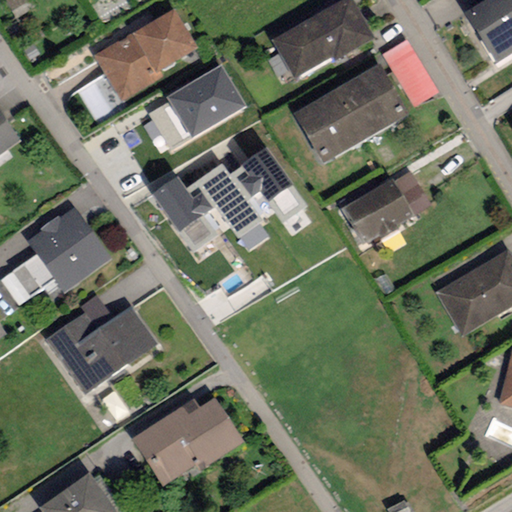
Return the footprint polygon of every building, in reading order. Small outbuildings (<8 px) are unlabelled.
[(28,0),(3,0),(11,11),(28,0)] [(511,55),(511,0),(485,0),(460,16),(492,67),(511,55)] [(273,47),(296,87),(374,41),(351,1),(273,47)] [(198,58),(173,13),(92,59),(118,104),(198,58)] [(439,97),(407,43),(382,58),(414,111),(439,97)] [(246,107),(221,66),(166,98),(168,102),(147,115),(170,152),(246,107)] [(323,170),(407,121),(378,72),(294,121),(323,170)] [(0,155),(19,142),(0,115),(0,155)] [(253,128),(225,145),(242,167),(249,178),(241,183),(251,198),(260,192),(275,213),(281,223),(306,206),(253,128)] [(221,165),(186,189),(193,200),(202,195),(212,210),(203,216),(217,236),(228,229),(236,240),(238,238),(248,252),(269,238),(259,223),(275,213),(260,192),(251,198),(241,183),(249,178),(242,167),(228,176),(221,165)] [(411,174),(342,214),(364,251),(414,222),(412,219),(431,208),(411,174)] [(177,177),(152,194),(192,253),(217,236),(203,216),(212,210),(202,195),(193,200),(186,189),(177,177)] [(110,263),(77,217),(32,249),(64,295),(110,263)] [(511,259),(509,254),(438,293),(461,336),(511,308),(511,259)] [(160,349),(132,309),(96,335),(85,319),(48,345),(87,400),(160,349)] [(511,351),(499,410),(511,413),(511,351)] [(214,403),(141,451),(170,494),(243,447),(214,403)] [(118,511),(93,476),(43,511),(118,511)] [(408,511),(403,503),(388,511),(408,511)]
